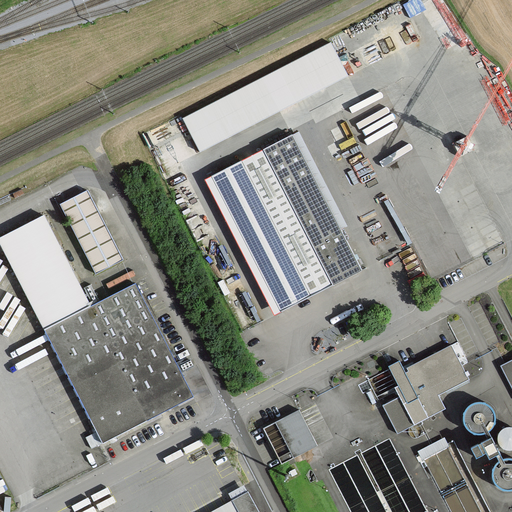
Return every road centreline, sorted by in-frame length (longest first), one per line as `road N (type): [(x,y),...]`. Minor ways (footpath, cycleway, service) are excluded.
road 1 (track): [(0,180),(371,0)]
road 2 (track): [(268,0),(0,132)]
road 3 (residential): [(230,414),(476,287)]
road 4 (unknown): [(249,140),(353,350)]
road 5 (residential): [(40,511),(230,414)]
road 6 (unknown): [(295,117),(377,270)]
road 7 (unknown): [(0,354),(27,411),(36,511)]
road 8 (unknown): [(108,177),(0,228)]
